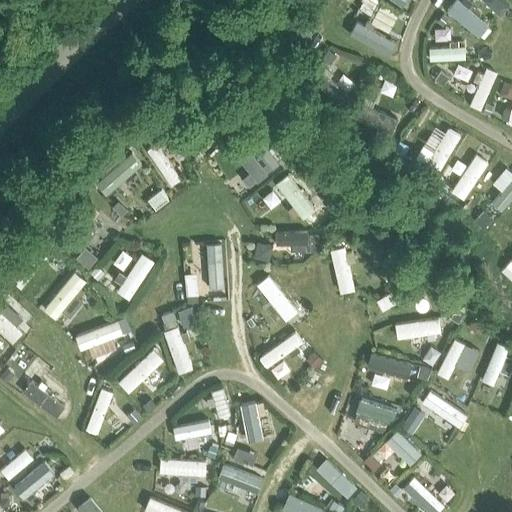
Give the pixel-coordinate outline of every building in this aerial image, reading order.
[(363,0),(359,9),(370,15),(378,0),(363,0)] [(465,0),(455,0),(449,7),(481,36),(492,24),(465,0)] [(443,14),(437,21),(442,26),(449,18),(443,14)] [(467,44),(431,45),(431,58),(467,57),(467,44)] [(328,50),(322,58),(330,64),(336,56),(328,50)] [(483,107),(499,70),(485,64),(469,102),(483,107)] [(344,99),(351,87),(321,69),(314,81),(344,99)] [(440,71),(434,79),(443,85),(449,77),(440,71)] [(395,94),(399,81),(387,77),(383,90),(395,94)] [(511,82),(505,81),(501,94),(511,97),(506,119),(511,120),(511,82)] [(355,100),(349,119),(393,132),(399,113),(355,100)] [(486,103),(483,112),(490,114),(493,106),(486,103)] [(249,123),(228,142),(261,178),(282,159),(249,123)] [(436,147),(426,165),(441,172),(462,131),(449,125),(447,128),(437,123),(427,142),(436,147)] [(150,129),(142,135),(146,141),(155,136),(150,129)] [(149,147),(167,186),(181,179),(163,140),(149,147)] [(108,193),(145,161),(135,149),(97,181),(108,193)] [(290,171),(277,181),(305,217),(318,207),(290,171)] [(164,187),(150,196),(157,207),(171,198),(164,187)] [(265,195),(271,206),(283,199),(276,188),(265,195)] [(482,210),(474,219),(482,227),(491,218),(482,210)] [(71,245),(81,233),(69,223),(59,235),(71,245)] [(319,228),(277,230),(277,242),(295,242),(295,249),(320,248),(319,228)] [(209,240),(210,287),(226,286),(226,240),(209,240)] [(256,255),(271,258),(274,242),(259,240),(256,255)] [(342,290),(356,287),(346,243),(332,246),(342,290)] [(34,244),(16,280),(28,287),(47,250),(34,244)] [(85,247),(76,257),(88,268),(97,257),(85,247)] [(116,261),(125,267),(133,254),(124,249),(116,261)] [(126,272),(115,287),(130,297),(157,259),(144,250),(128,273),(126,272)] [(97,266),(90,273),(98,280),(104,272),(97,266)] [(56,318),(89,279),(76,268),(43,307),(56,318)] [(197,284),(186,285),(187,296),(198,295),(197,284)] [(403,285),(376,297),(381,307),(408,296),(403,285)] [(268,325),(294,298),(285,289),(259,316),(268,325)] [(99,299),(92,307),(100,313),(106,305),(99,299)] [(0,319),(12,328),(20,318),(0,303),(0,319)] [(194,307),(182,311),(188,327),(199,323),(194,307)] [(399,337),(442,330),(440,314),(396,321),(399,337)] [(183,323),(168,326),(177,370),(192,367),(183,323)] [(269,366),(305,338),(297,328),(261,355),(269,366)] [(132,341),(122,345),(125,353),(135,349),(132,341)] [(155,345),(120,378),(131,390),(166,357),(155,345)] [(511,368),(503,366),(508,349),(496,345),(484,379),(506,387),(511,368)] [(452,349),(440,372),(449,376),(461,354),(452,349)] [(314,351),(306,359),(314,367),(322,358),(314,351)] [(372,351),(369,366),(411,373),(413,358),(372,351)] [(420,365),(417,375),(426,378),(431,368),(420,365)] [(6,368),(0,375),(7,382),(14,373),(6,368)] [(32,377),(23,389),(59,415),(68,403),(32,377)] [(99,431),(117,390),(104,385),(86,426),(99,431)] [(224,385),(212,388),(221,416),(233,412),(224,385)] [(462,424),(470,411),(431,387),(423,400),(462,424)] [(362,395),(357,409),(394,422),(399,408),(362,395)] [(150,399),(142,406),(148,413),(156,406),(150,399)] [(248,438),(263,436),(259,399),(244,400),(248,438)] [(134,409),(127,416),(133,423),(141,416),(134,409)] [(176,437),(216,427),(213,415),(173,425),(176,437)] [(408,416),(401,426),(412,433),(418,423),(408,416)] [(396,448),(412,463),(424,450),(398,426),(367,459),(377,469),(396,448)] [(255,463),(259,452),(239,444),(235,455),(255,463)] [(10,476),(36,455),(28,446),(2,467),(10,476)] [(170,467),(202,468),(203,456),(171,454),(170,467)] [(348,496),(359,485),(329,455),(318,465),(348,496)] [(26,497),(56,470),(46,458),(15,485),(26,497)] [(225,459),(218,487),(247,495),(249,487),(261,491),(266,471),(225,459)] [(405,484),(432,511),(436,511),(446,502),(417,473),(405,484)] [(395,483),(390,488),(396,495),(402,489),(395,483)] [(195,487),(195,495),(205,496),(206,488),(195,487)] [(361,490),(353,499),(360,506),(369,498),(361,490)] [(155,491),(152,503),(187,510),(190,497),(155,491)] [(77,505),(83,511),(107,511),(91,493),(77,505)] [(8,497),(0,497),(1,506),(9,506),(8,497)] [(334,500),(328,508),(334,511),(339,511),(343,506),(334,500)]
